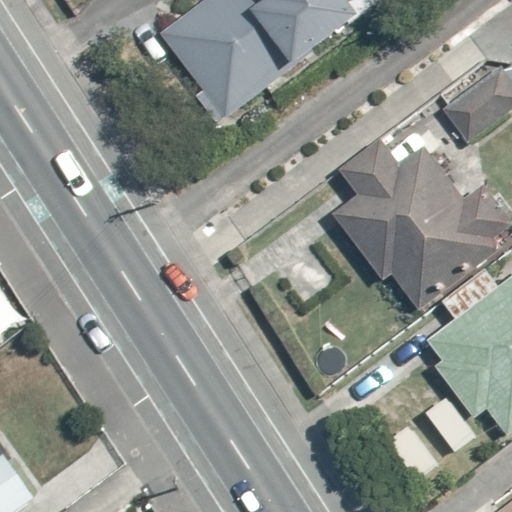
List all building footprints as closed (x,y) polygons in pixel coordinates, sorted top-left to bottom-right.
[(224,121),(378,0),(207,0),(166,32),(209,87),(202,92),(224,121)] [(511,116),(511,67),(507,61),(438,112),(466,150),(511,116)] [(511,215),(484,178),(466,192),(430,144),(413,156),(397,134),(355,165),(368,184),(335,208),(375,264),(382,259),(422,314),(511,247),(511,215)] [(429,414),(463,458),(474,450),(487,466),(511,446),(511,434),(511,432),(511,277),(500,286),(488,271),(446,304),(458,319),(431,340),(448,362),(442,367),(459,390),(429,414)] [(0,342),(29,321),(0,282),(0,342)] [(0,452),(0,511),(18,511),(34,501),(0,452)] [(511,511),(511,503),(500,511),(511,511)]
